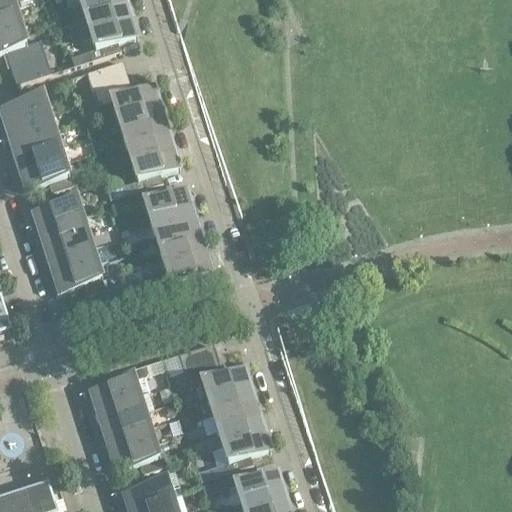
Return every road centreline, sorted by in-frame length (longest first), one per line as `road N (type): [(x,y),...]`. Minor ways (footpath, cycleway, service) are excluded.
road 1 (residential): [(318,511),(151,0)]
road 2 (residential): [(102,511),(0,189)]
